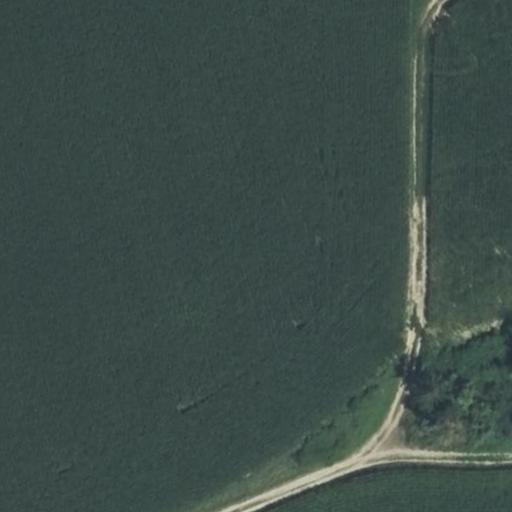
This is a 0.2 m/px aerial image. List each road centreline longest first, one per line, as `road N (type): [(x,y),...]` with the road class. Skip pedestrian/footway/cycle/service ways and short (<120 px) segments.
road 1 (track): [(371,453),(403,399),(412,362),(420,63),(423,25),(440,0)]
road 2 (track): [(371,453),(231,511)]
road 3 (track): [(511,461),(448,464),(371,453)]
